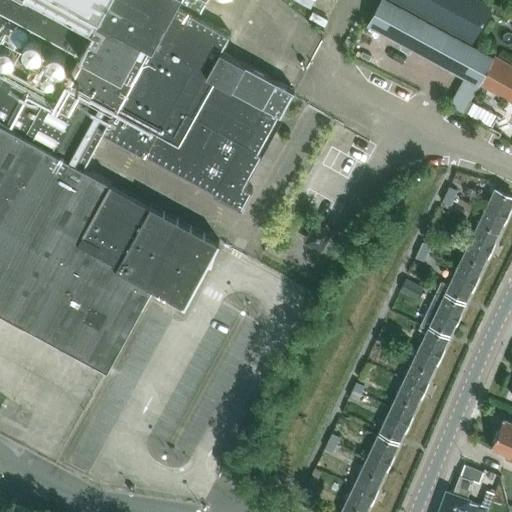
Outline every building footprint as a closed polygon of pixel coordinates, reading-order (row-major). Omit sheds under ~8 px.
[(0,120),(83,166),(103,130),(144,152),(162,121),(144,111),(198,15),(206,0),(0,0),(0,27),(9,10),(81,49),(53,101),(46,97),(48,95),(6,72),(2,77),(0,76),(0,120)] [(511,65),(476,45),(475,47),(469,43),(390,0),(378,0),(366,23),(478,84),(479,83),(511,101),(511,65)] [(390,0),(469,43),(491,4),(482,0),(390,0)] [(294,89),(221,50),(160,160),(214,190),(213,192),(241,207),(252,187),(243,182),(294,89)] [(0,310),(106,368),(152,285),(184,302),(218,240),(83,166),(0,120),(0,310)] [(444,193),(452,197),(456,190),(448,186),(444,193)] [(425,335),(340,511),(365,511),(511,203),(511,196),(494,188),(449,284),(441,281),(420,325),(421,325),(419,329),(426,333),(425,335)] [(449,205),(452,197),(444,193),(440,201),(449,205)] [(320,247),(328,232),(315,225),(307,240),(320,247)] [(418,248),(426,252),(430,245),(421,241),(418,248)] [(423,260),(426,252),(418,248),(414,256),(423,260)] [(423,287),(404,276),(397,289),(417,299),(423,287)] [(378,333),(386,337),(390,329),(381,325),(378,333)] [(383,345),(386,337),(378,333),(374,341),(383,345)] [(351,389),(360,393),(364,385),(355,381),(351,389)] [(356,400),(360,393),(351,389),(347,396),(356,400)] [(511,422),(502,418),(490,446),(511,455),(511,422)] [(326,440),(335,445),(339,436),(330,432),(326,440)] [(332,452),(335,445),(326,440),(323,448),(332,452)] [(466,497),(472,480),(478,482),(482,470),(464,463),(453,493),(446,490),(437,511),(486,511),(488,507),(469,500),(469,498),(466,497)] [(304,487),(300,495),(309,499),(312,491),(304,487)] [(300,495),(297,503),(305,507),(309,499),(300,495)]
